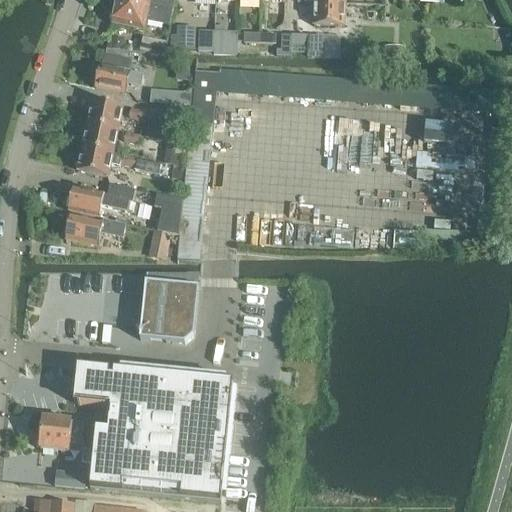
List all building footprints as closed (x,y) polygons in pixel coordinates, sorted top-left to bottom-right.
[(118,0),(118,3),(172,15),(175,3),(162,0),(118,0)] [(175,0),(173,11),(184,13),(187,0),(175,0)] [(172,15),(118,3),(115,13),(112,15),(111,20),(113,24),(113,26),(144,33),(146,22),(170,27),(172,15)] [(345,5),(315,4),(314,28),(344,29),(345,5)] [(177,26),(173,49),(193,53),(198,29),(177,26)] [(215,33),(214,54),(226,55),(231,53),(237,54),(238,33),(227,33),(227,28),(218,28),(218,33),(215,33)] [(198,53),(214,54),(215,33),(199,33),(198,53)] [(243,45),(260,45),(260,35),(244,35),(243,45)] [(260,35),(260,45),(276,45),(276,35),(260,35)] [(320,58),(336,59),(337,38),(281,36),(280,51),(277,51),(277,56),(291,57),(291,54),(307,55),(307,57),(320,58)] [(112,38),(111,50),(123,51),(124,43),(120,39),(112,38)] [(142,52),(162,56),(164,45),(144,41),(142,52)] [(405,61),(405,49),(385,48),(385,60),(405,61)] [(101,68),(96,91),(125,97),(127,87),(141,89),(143,77),(129,74),(132,62),(103,57),(101,68)] [(218,96),(508,117),(509,95),(220,73),(218,96)] [(178,262),(200,264),(218,75),(196,74),(178,262)] [(151,92),(150,105),(191,108),(192,95),(151,92)] [(93,103),(88,126),(118,133),(123,109),(93,103)] [(131,111),(129,120),(144,123),(145,114),(131,111)] [(88,126),(83,150),(113,156),(118,133),(88,126)] [(126,135),(124,144),(139,147),(141,138),(126,135)] [(169,167),(183,168),(185,145),(171,144),(169,167)] [(113,156),(83,150),(78,173),(108,180),(111,166),(117,167),(120,167),(122,158),(113,156)] [(134,170),(136,162),(136,161),(122,158),(120,167),(134,170)] [(134,170),(159,174),(160,166),(136,162),(134,170)] [(173,168),(171,181),(184,182),(186,170),(173,168)] [(135,193),(134,192),(110,187),(108,198),(74,191),(70,213),(99,220),(102,208),(128,214),(130,204),(133,205),(135,193)] [(182,202),(157,197),(155,209),(163,211),(158,233),(173,236),(180,238),(182,202)] [(66,242),(98,249),(101,236),(123,241),(126,227),(103,222),(102,226),(71,219),(69,229),(66,231),(65,237),(67,239),(66,242)] [(158,233),(154,259),(156,260),(169,262),(173,236),(158,233)] [(186,276),(147,276),(140,342),(185,346),(194,339),(199,290),(198,290),(200,275),(186,275),(186,276)] [(81,386),(84,389),(79,406),(78,406),(78,408),(110,411),(108,433),(96,432),(90,492),(221,505),(233,386),(114,374),(113,380),(109,379),(110,377),(87,374),(86,379),(83,380),(80,383),(81,386)] [(40,452),(68,454),(69,441),(83,443),(85,425),(71,424),(71,423),(44,421),(40,452)] [(54,488),(84,491),(86,477),(56,474),(54,488)] [(49,511),(51,505),(36,503),(34,511),(49,511)] [(74,511),(75,506),(51,503),(51,505),(49,511),(74,511)]
